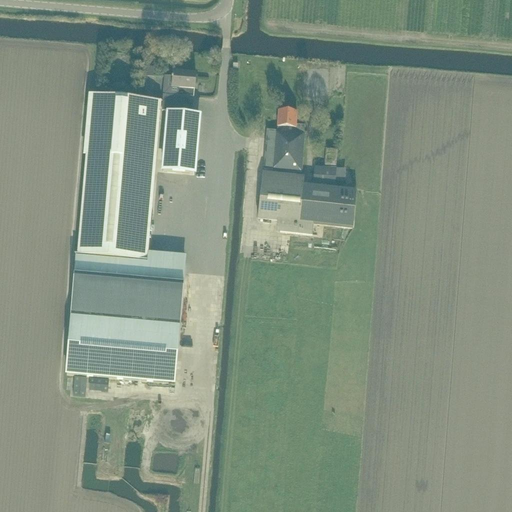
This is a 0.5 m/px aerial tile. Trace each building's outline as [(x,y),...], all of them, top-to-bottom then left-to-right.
[(182,75),(182,74),(173,73),(173,79),(165,79),(163,112),(169,113),(192,115),(193,99),(191,98),(192,91),(195,91),(196,75),(195,75),(195,76),(184,75),(182,75)] [(132,100),(93,97),(91,97),(78,256),(78,257),(140,262),(153,102),(132,100)] [(296,126),(296,113),(278,112),(277,132),(267,132),(265,170),(302,173),(304,126),(296,126)] [(192,115),(169,113),(169,114),(164,174),(194,176),(199,117),(192,116),(192,115)] [(314,168),(314,174),(313,187),(335,188),(335,182),(343,182),(344,170),(314,168)] [(356,191),(302,186),(261,183),(258,221),(281,223),(280,235),(313,237),(314,225),(352,229),(356,191)] [(347,241),(347,228),(326,228),(326,240),(347,241)] [(175,386),(184,290),(186,266),(148,263),(140,262),(78,257),(78,256),(75,256),(75,257),(76,257),(65,376),(175,386)]
